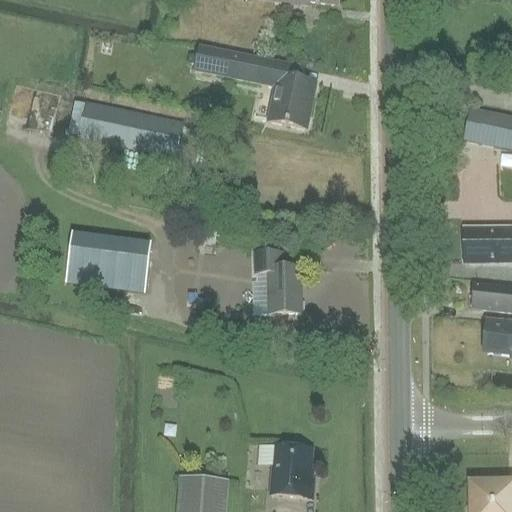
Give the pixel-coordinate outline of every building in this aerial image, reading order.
[(338,8),(338,0),(248,0),(310,8),(310,5),(338,8)] [(294,17),(293,27),(303,28),(304,18),(294,17)] [(200,50),(198,59),(195,74),(275,90),(268,125),(308,133),(317,86),(303,83),(306,71),(200,50)] [(182,126),(74,103),(67,134),(176,157),(182,126)] [(511,120),(471,112),(464,143),(511,152),(511,120)] [(511,232),(465,233),(465,265),(511,264),(511,232)] [(74,235),(67,286),(146,297),(153,246),(74,235)] [(268,317),(302,317),(301,270),(283,270),(283,255),(254,256),(254,278),(267,277),(268,317)] [(511,316),(511,292),(475,288),(473,307),(480,308),(479,313),(511,316)] [(511,325),(487,323),(484,350),(489,357),(490,357),(511,359),(511,362),(511,325)] [(312,453),(275,449),(271,498),(312,502),(313,482),(309,482),(312,453)] [(178,511),(227,511),(229,485),(180,482),(178,511)] [(511,511),(511,486),(472,487),(472,511),(511,511)]
